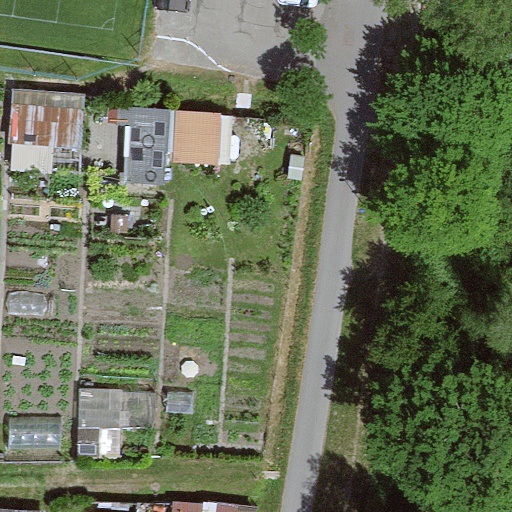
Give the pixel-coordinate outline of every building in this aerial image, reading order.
[(27,81),(7,143),(52,157),(72,95),(27,81)] [(129,100),(126,174),(171,176),(172,151),(246,154),(248,105),(129,100)] [(205,511),(257,511),(259,495),(207,492),(205,511)] [(0,511),(50,511),(51,499),(0,497),(0,511)] [(66,500),(65,511),(127,511),(127,500),(66,500)]
